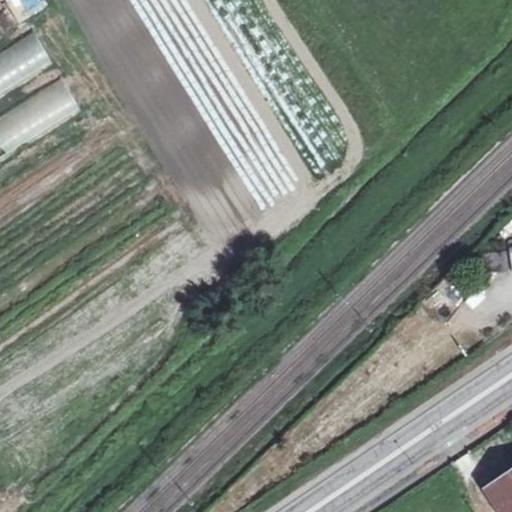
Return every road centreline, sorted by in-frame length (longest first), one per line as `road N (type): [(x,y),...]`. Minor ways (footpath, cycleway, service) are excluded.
road 1 (secondary): [(511,363),(295,511)]
road 2 (secondary): [(328,511),(511,389)]
